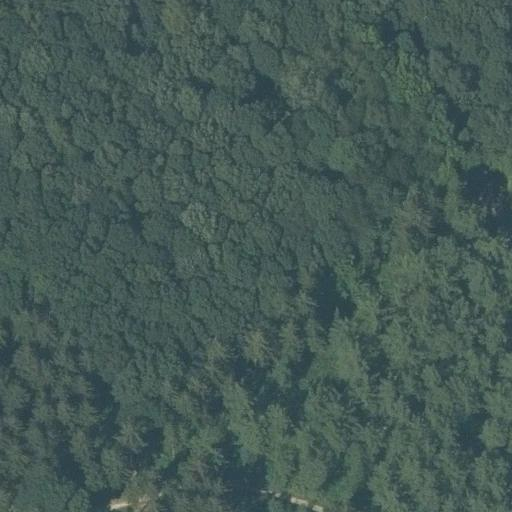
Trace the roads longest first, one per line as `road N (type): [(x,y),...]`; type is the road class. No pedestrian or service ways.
road 1 (unclassified): [(511,235),(337,0)]
road 2 (track): [(71,511),(220,487),(321,511)]
